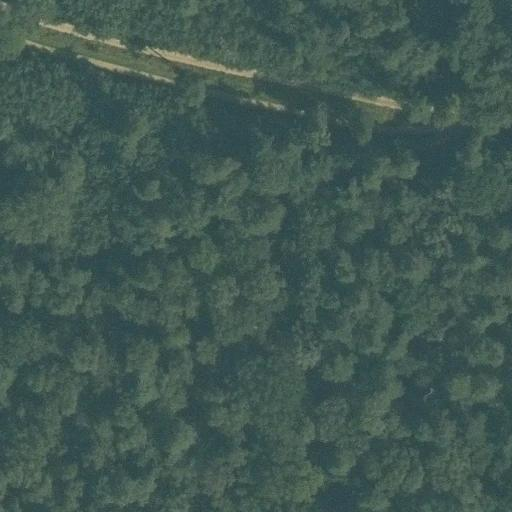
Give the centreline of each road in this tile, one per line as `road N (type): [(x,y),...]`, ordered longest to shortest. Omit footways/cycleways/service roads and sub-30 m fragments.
road 1 (track): [(450,127),(0,277)]
road 2 (track): [(450,127),(404,104),(0,0)]
road 3 (track): [(209,210),(256,511)]
road 4 (track): [(450,123),(440,0)]
